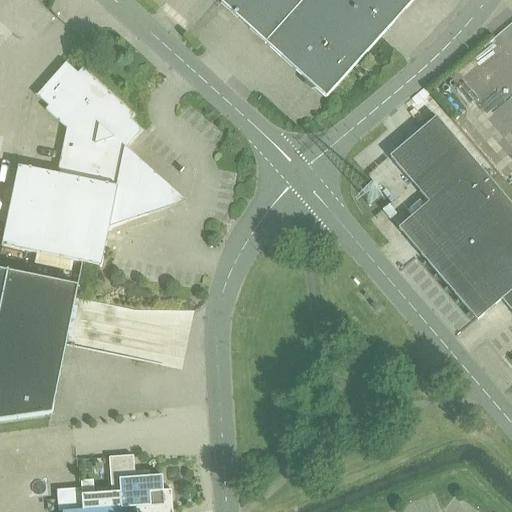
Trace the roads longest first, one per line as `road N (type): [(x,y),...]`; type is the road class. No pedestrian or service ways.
road 1 (unclassified): [(231,511),(220,319),(245,251),(303,175)]
road 2 (unclassified): [(511,427),(303,175)]
road 3 (unclassified): [(303,175),(114,0)]
road 4 (unclassified): [(303,175),(490,0)]
